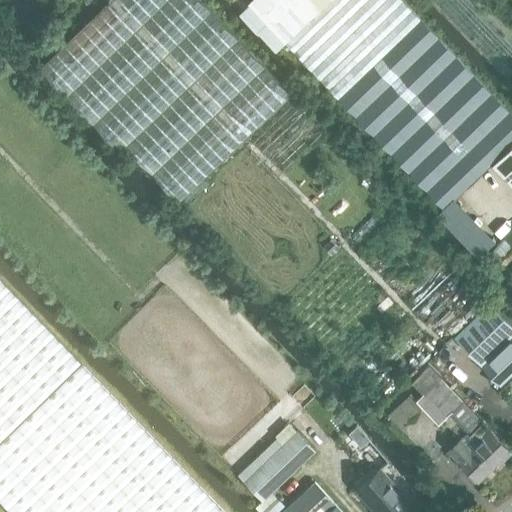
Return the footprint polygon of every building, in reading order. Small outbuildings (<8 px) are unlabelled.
[(111,0),(43,65),(39,68),(120,151),(126,145),(180,201),(249,135),(283,171),(326,130),(264,65),(202,0),(111,0)] [(444,209),(488,167),(492,163),(511,183),(511,114),(403,0),(328,0),(286,41),(444,209)] [(511,10),(502,0),(435,0),(511,80),(511,10)] [(0,388),(119,511),(227,511),(0,277),(0,388)] [(511,321),(491,300),(454,335),(482,364),(511,335),(511,321)] [(511,335),(482,364),(500,383),(511,371),(511,335)] [(430,365),(413,380),(424,393),(417,399),(439,422),(463,400),(430,365)] [(0,499),(12,511),(119,511),(0,388),(0,499)] [(467,431),(448,449),(479,481),(502,458),(503,459),(511,451),(481,419),(467,431)] [(263,511),(274,511),(283,504),(270,490),(314,448),(287,421),(237,473),(262,498),(257,504),(263,511)] [(376,511),(400,511),(412,502),(378,464),(354,485),(376,511)] [(342,511),(313,479),(278,511),(342,511)]
